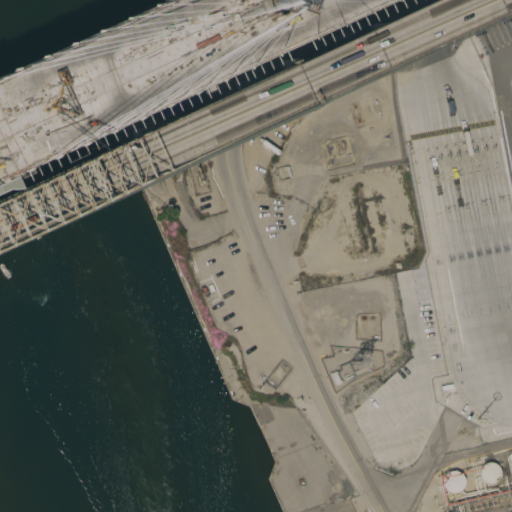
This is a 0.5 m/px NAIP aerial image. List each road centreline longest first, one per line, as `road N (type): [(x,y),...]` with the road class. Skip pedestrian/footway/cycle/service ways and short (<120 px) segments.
road 1 (tertiary): [(236,0),(227,10),(227,81),(247,217),(378,511)]
road 2 (motorway): [(0,150),(325,0)]
road 3 (motorway): [(200,0),(0,93)]
